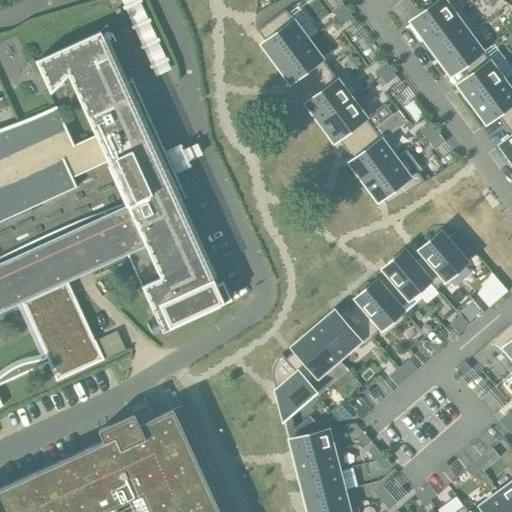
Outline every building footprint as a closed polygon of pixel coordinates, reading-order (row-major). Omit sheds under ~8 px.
[(141,0),(122,0),(155,72),(171,65),(141,0)] [(456,0),(439,0),(410,21),(415,28),(424,40),(464,10),(456,0)] [(342,3),(332,11),(337,18),(347,10),(342,3)] [(285,9),(257,30),(265,42),(261,44),(276,63),(308,40),(317,32),(298,6),(288,14),(285,9)] [(347,10),(337,18),(342,25),(352,17),(347,10)] [(464,10),(424,40),(436,56),(437,57),(476,28),(464,10)] [(476,28),(437,57),(442,63),(450,74),(486,48),(473,31),(477,28),(476,28)] [(0,406),(2,406),(0,400),(0,384),(48,363),(56,381),(104,359),(72,291),(67,279),(126,252),(131,263),(156,318),(146,322),(150,331),(151,331),(152,334),(157,332),(161,330),(162,332),(231,300),(223,282),(216,285),(173,190),(177,189),(180,187),(185,199),(186,198),(132,78),(130,78),(131,80),(124,83),(108,49),(100,31),(35,61),(50,94),(68,76),(95,135),(74,145),(57,107),(39,115),(10,127),(0,130),(0,406)] [(308,40),(276,63),(290,83),(294,80),(301,90),(329,69),(308,40)] [(486,48),(450,74),(450,75),(461,67),(469,77),(457,85),(472,104),(503,80),(482,51),(486,49),(486,48)] [(386,63),(376,70),(381,77),(391,69),(386,63)] [(329,69),(301,90),(309,101),(305,103),(312,112),(319,122),(351,98),(329,69)] [(391,69),(381,77),(386,84),(396,76),(391,69)] [(511,91),(503,80),(472,104),(486,123),(497,114),(505,125),(511,119),(511,91)] [(351,98),(319,122),(333,141),(333,142),(337,139),(345,148),(373,128),(392,113),(385,103),(365,118),(351,98)] [(373,128),(345,148),(353,160),(349,163),(352,167),(362,181),(394,157),(381,139),(407,121),(398,109),(392,113),(373,128)] [(511,134),(511,135),(499,145),(511,162),(511,119),(505,125),(511,134)] [(430,122),(420,129),(425,136),(435,128),(430,122)] [(435,128),(425,136),(430,143),(434,149),(445,141),(440,135),(435,128)] [(394,157),(362,181),(377,201),(381,198),(386,204),(424,181),(417,171),(419,170),(404,150),(394,157)] [(422,253),(414,260),(438,287),(467,262),(475,254),(456,231),(447,239),(441,231),(419,250),(422,253)] [(385,272),(378,279),(401,305),(400,306),(403,310),(405,312),(422,298),(426,303),(438,293),(435,289),(438,287),(414,260),(413,260),(404,250),(382,269),(385,272)] [(347,305),(346,306),(373,336),(403,310),(400,306),(401,305),(378,279),(355,299),(358,302),(350,309),(347,305)] [(334,311),(313,328),(339,358),(358,342),(362,347),(374,337),(372,336),(373,336),(346,306),(337,314),(334,311)] [(460,315),(450,324),(459,334),(469,325),(460,315)] [(511,320),(489,341),(499,352),(495,356),(509,372),(511,369),(511,320)] [(291,354),(286,358),(309,385),(339,358),(313,328),(291,347),(294,350),(294,351),(291,354)] [(116,329),(99,337),(107,354),(124,346),(116,329)] [(272,371),(272,373),(272,375),(272,376),(272,378),(273,379),(283,420),(284,419),(291,413),(315,392),(308,385),(309,385),(286,358),(282,354),(280,355),(279,356),(278,358),(277,359),(276,360),(275,362),(274,363),(273,365),(273,366),(272,368),(272,370),(272,371)] [(408,360),(399,368),(407,378),(417,370),(408,360)] [(465,362),(455,371),(461,377),(471,368),(465,362)] [(399,368),(389,376),(398,386),(407,378),(399,368)] [(340,403),(330,411),(339,421),(353,417),(340,403)] [(134,414),(98,430),(103,441),(0,487),(0,511),(229,511),(181,405),(154,418),(150,409),(135,416),(134,414)] [(505,415),(499,421),(504,427),(511,420),(511,415),(509,412),(505,415)] [(291,413),(284,419),(289,439),(297,437),(295,429),(291,413)] [(309,417),(295,429),(297,437),(322,431),(309,417)] [(297,437),(289,439),(295,460),(338,449),(338,448),(333,449),(328,430),(322,431),(297,437)] [(356,437),(364,447),(371,441),(362,431),(356,437)] [(367,451),(375,460),(378,459),(383,455),(374,445),(367,451)] [(484,470),(500,457),(492,447),(485,453),(478,459),(476,461),(481,468),(482,468),(484,470)] [(338,449),(295,460),(300,480),(343,469),(338,449)] [(378,459),(375,460),(384,470),(391,465),(383,455),(378,459)] [(481,468),(476,461),(466,470),(471,476),(481,468)] [(343,469),(300,480),(304,494),(305,498),(305,500),(343,490),(357,486),(352,467),(343,470),(343,469)] [(511,481),(501,490),(511,505),(511,481)] [(428,484),(423,488),(432,498),(436,494),(428,484)] [(382,485),(374,493),(381,501),(383,500),(390,494),(382,485)] [(423,488),(415,495),(424,505),(432,498),(423,488)] [(343,490),(305,500),(308,511),(338,511),(358,507),(358,506),(348,509),(343,490)] [(511,511),(511,505),(501,490),(471,511),(511,511)] [(383,500),(381,501),(389,510),(397,502),(390,494),(383,500)]
